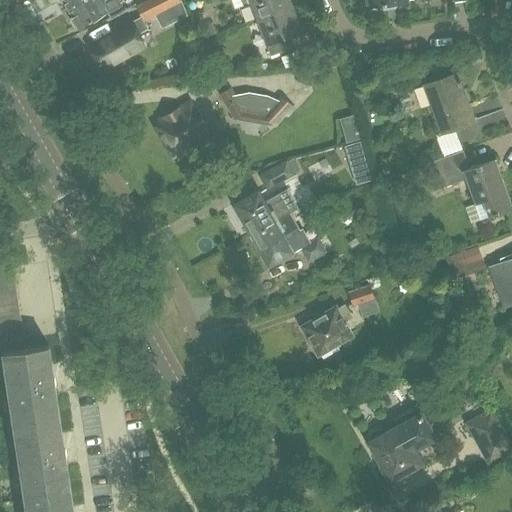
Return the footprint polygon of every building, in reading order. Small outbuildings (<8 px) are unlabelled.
[(107,11),(100,0),(79,0),(67,7),(79,27),(107,11)] [(181,0),(144,0),(135,5),(143,21),(155,15),(162,29),(189,15),(181,0)] [(242,0),(244,5),(251,3),(257,18),(292,5),(290,0),(242,0)] [(396,5),(396,1),(408,0),(408,1),(415,0),(414,0),(369,0),(370,5),(382,3),(383,8),(394,7),(396,5)] [(295,46),(291,35),(301,31),(292,5),(257,18),(267,44),(271,55),(295,46)] [(132,52),(145,45),(138,33),(146,28),(141,17),(91,45),(96,56),(94,60),(97,65),(101,66),(102,69),(132,52)] [(194,28),(198,39),(207,35),(203,25),(194,28)] [(473,120),(469,107),(457,73),(424,85),(442,131),(473,120)] [(232,86),(231,87),(245,112),(264,116),(275,126),(286,114),(288,116),(296,108),(282,96),(280,100),(268,95),(249,92),(236,94),(232,86)] [(231,87),(218,94),(233,119),(245,112),(231,87)] [(191,100),(159,118),(162,123),(157,125),(173,154),(178,151),(181,156),(212,137),(191,100)] [(339,118),(346,143),(365,136),(357,113),(339,118)] [(361,141),(344,146),(349,161),(366,156),(361,141)] [(511,204),(495,158),(470,167),(463,150),(424,164),(433,190),(466,178),(475,204),(465,207),(471,223),(489,216),(511,207),(511,204)] [(298,171),(292,159),(288,161),(287,158),(258,174),(267,190),(296,173),(295,172),(298,171)] [(394,198),(407,194),(401,178),(388,182),(394,198)] [(234,204),(251,235),(290,212),(300,209),(299,208),(298,208),(287,188),(265,201),(258,190),(234,204)] [(268,265),(293,251),(293,252),(300,247),(307,261),(326,250),(318,236),(316,237),(312,229),(305,232),(302,228),(299,229),(294,221),(304,216),(300,209),(290,212),(251,235),(268,265)] [(484,265),(477,245),(439,257),(447,278),(484,265)] [(511,258),(511,259),(510,254),(500,258),(502,263),(491,267),(505,305),(511,302),(511,258)] [(0,280),(15,279),(13,266),(0,268),(0,280)] [(366,280),(368,284),(347,291),(352,306),(358,304),(362,317),(380,310),(375,298),(376,298),(373,288),(382,285),(379,276),(366,280)] [(0,292),(16,290),(15,279),(0,280),(0,292)] [(0,304),(18,302),(16,290),(0,292),(0,304)] [(0,304),(0,316),(20,314),(18,302),(0,304)] [(351,334),(343,322),(353,316),(345,303),(336,309),(335,308),(303,326),(319,353),(351,334)] [(0,316),(0,328),(22,326),(20,314),(0,316)] [(0,332),(1,341),(24,338),(22,326),(0,328),(0,332)] [(2,351),(13,423),(59,416),(48,344),(2,351)] [(418,462),(411,449),(432,437),(418,411),(415,406),(394,418),(398,427),(385,434),(381,428),(377,427),(370,431),(369,435),(373,441),(371,442),(391,477),(418,462)] [(489,408),(465,422),(486,458),(510,445),(489,408)] [(70,488),(62,436),(59,416),(13,423),(24,495),(70,488)] [(73,511),(70,488),(24,495),(26,511),(73,511)]
